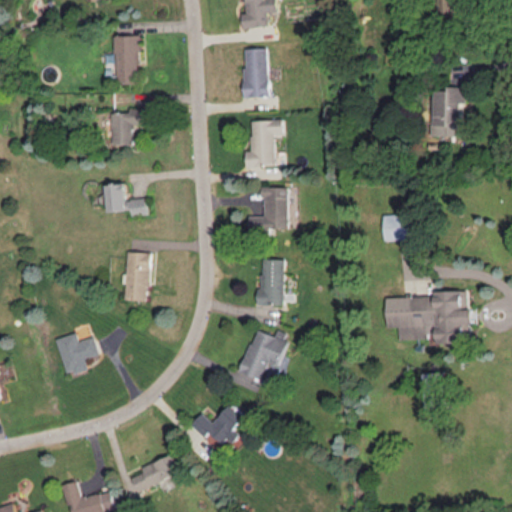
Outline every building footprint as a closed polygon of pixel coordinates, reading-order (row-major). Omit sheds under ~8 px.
[(246,27),(272,24),(270,12),(281,10),(279,0),(247,0),(249,11),(244,12),(246,27)] [(460,13),(459,0),(438,0),(439,13),(460,13)] [(141,34),(117,34),(119,82),(142,82),(141,34)] [(270,46),(246,47),(247,95),(271,95),(270,46)] [(436,134),(461,135),(462,121),(465,121),(465,102),(468,102),(469,85),(451,85),(451,89),(437,88),(436,134)] [(114,111),(115,143),(136,143),(136,123),(149,122),(148,107),(131,107),(131,111),(114,111)] [(253,119),(254,149),(248,149),(249,165),(278,164),(277,133),(286,132),(285,118),(253,119)] [(148,196),(128,198),(127,182),(108,183),(110,210),(133,209),(134,214),(149,213),(148,196)] [(290,186),(266,185),(265,215),(251,215),(251,228),(290,228),(290,186)] [(386,238),(420,238),(420,212),(386,213),(386,238)] [(152,251),(128,250),(126,298),(150,299),(152,251)] [(262,303),(286,303),(287,258),(263,257),(262,303)] [(389,296),(390,326),(401,325),(401,337),(439,335),(439,342),(470,341),(469,322),(477,322),(476,307),(470,307),(470,288),(437,289),(437,294),(389,296)] [(242,370),(263,378),(270,361),(280,365),(290,339),(258,327),(242,370)] [(68,373),(89,367),(87,357),(100,353),(95,334),(80,339),(77,331),(57,337),(68,373)] [(426,406),(445,405),(444,371),(425,371),(426,406)] [(216,421),(204,411),(193,424),(208,436),(211,431),(229,446),(241,433),(236,429),(247,415),(232,403),(216,421)] [(182,472),(173,453),(143,465),(145,471),(134,475),(139,490),(182,472)] [(106,511),(107,511),(119,511),(114,489),(83,496),(79,479),(66,483),(72,511),(106,511)] [(45,511),(45,509),(32,511),(18,511),(16,501),(0,505),(0,511),(45,511)]
